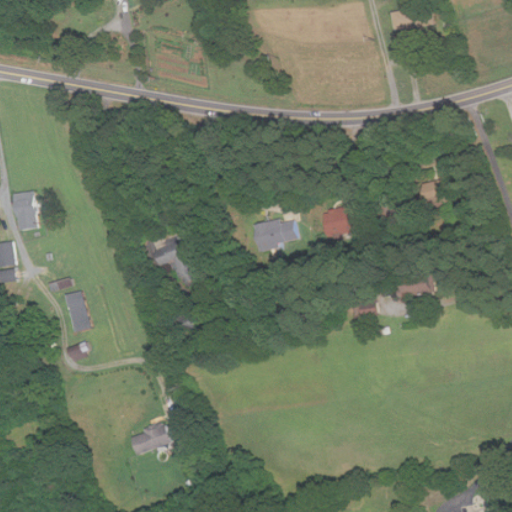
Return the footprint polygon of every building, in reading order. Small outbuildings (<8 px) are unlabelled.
[(399,30),(438,25),(436,5),(421,7),(420,0),(408,0),(410,10),(397,12),(399,30)] [(455,197),(455,185),(434,185),(434,197),(455,197)] [(22,192),(22,229),(41,229),(41,192),(22,192)] [(348,207),(328,211),(333,234),(369,226),(363,198),(347,201),(348,207)] [(263,249),(303,240),(297,216),(258,225),(263,249)] [(193,234),(158,245),(164,265),(178,260),(186,287),(207,280),(193,234)] [(18,241),(3,243),(7,282),(22,280),(18,241)] [(71,296),(83,333),(99,328),(87,291),(71,296)] [(168,422),(136,438),(145,456),(177,441),(168,422)]
